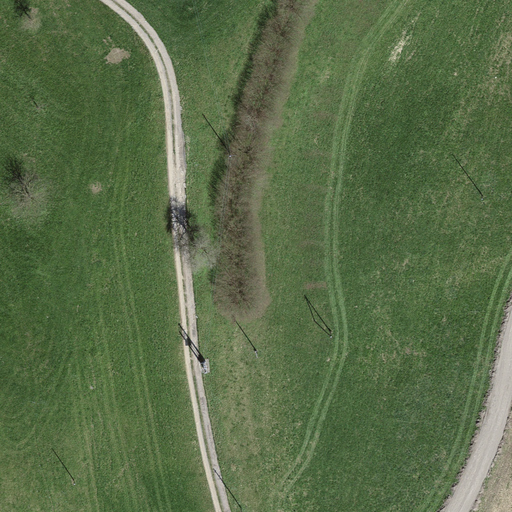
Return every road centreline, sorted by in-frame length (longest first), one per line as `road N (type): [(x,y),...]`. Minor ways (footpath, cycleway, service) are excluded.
road 1 (track): [(109,0),(165,59),(196,414),(221,511)]
road 2 (unclassified): [(463,511),(511,371)]
